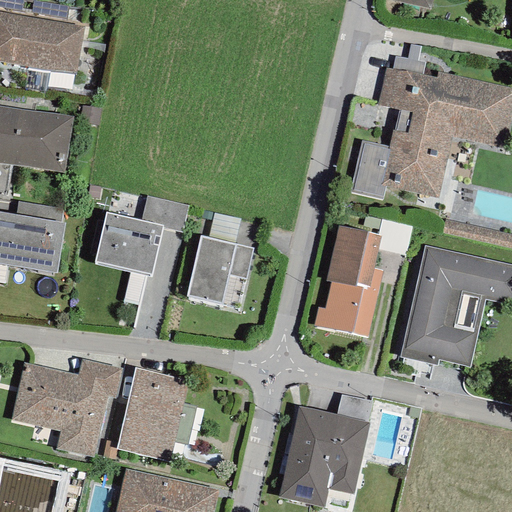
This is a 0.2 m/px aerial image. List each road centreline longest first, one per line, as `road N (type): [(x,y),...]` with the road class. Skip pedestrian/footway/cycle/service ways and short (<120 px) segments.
road 1 (residential): [(275,364),(360,0)]
road 2 (residential): [(275,364),(0,335)]
road 3 (residential): [(275,364),(511,418)]
road 4 (residential): [(242,511),(275,364)]
